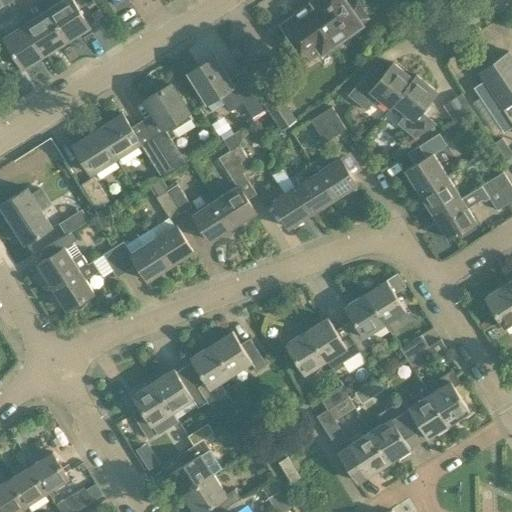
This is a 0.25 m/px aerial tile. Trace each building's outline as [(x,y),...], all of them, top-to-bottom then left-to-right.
[(0,0),(0,8),(13,0),(0,0)] [(62,0),(48,9),(67,39),(89,26),(72,0),(62,0)] [(340,37),(346,33),(369,17),(357,0),(352,0),(347,4),(343,0),(312,0),(313,1),(281,24),(305,59),(339,36),(340,37)] [(48,9),(26,23),(45,53),(67,39),(48,9)] [(22,67),(45,53),(26,23),(3,37),(22,67)] [(511,56),(508,51),(478,71),(484,79),(474,87),(504,132),(511,126),(511,56)] [(253,116),(268,106),(265,101),(243,68),(229,77),(215,55),(188,72),(207,102),(218,95),(229,111),(244,102),(253,116)] [(394,101),(412,79),(412,78),(392,62),(376,81),(365,72),(347,94),(366,110),(379,95),(391,105),(395,102),(394,101)] [(436,92),(415,74),(412,78),(412,79),(394,101),(395,102),(406,111),(396,123),(413,138),(435,124),(420,111),(436,92)] [(163,127),(152,134),(173,168),(185,160),(169,137),(177,132),(175,129),(192,118),(170,83),(145,98),(163,127)] [(265,101),(268,106),(282,128),(296,119),(278,92),(265,101)] [(452,115),(468,108),(462,95),(447,102),(452,115)] [(331,106),(311,120),(325,142),(345,128),(331,106)] [(97,128),(115,157),(140,142),(122,113),(97,128)] [(91,173),(115,157),(97,128),(73,144),(91,173)] [(233,133),(223,139),(230,149),(229,150),(243,172),(253,166),(239,143),(243,135),(240,129),(233,133)] [(420,192),(447,175),(433,152),(445,144),(438,133),(406,153),(413,164),(405,169),(420,192)] [(152,134),(140,142),(161,175),(173,168),(152,134)] [(229,150),(219,156),(233,179),(243,172),(229,150)] [(316,172),(334,200),(357,185),(339,157),(316,172)] [(289,178),(294,186),(312,214),(334,200),(316,172),(304,180),(299,171),(289,178)] [(511,186),(503,171),(492,178),(507,203),(511,199),(511,186)] [(420,192),(434,214),(461,197),(447,175),(420,192)] [(93,176),(81,183),(96,207),(108,200),(93,176)] [(461,197),(434,214),(448,237),(476,220),(468,207),(487,195),(496,210),(507,203),(492,178),(461,197)] [(174,186),(167,190),(180,212),(190,206),(177,184),(174,186)] [(238,184),(215,199),(232,226),(255,211),(238,184)] [(50,227),(40,211),(52,203),(40,186),(29,193),(26,188),(0,204),(0,206),(23,244),(50,227)] [(289,228),(312,214),(294,186),(272,200),(289,228)] [(166,190),(156,196),(170,218),(180,212),(167,190),(166,190)] [(232,226),(215,199),(193,213),(210,240),(232,226)] [(65,235),(66,234),(89,220),(82,209),(58,224),(65,235)] [(173,225),(153,238),(170,265),(193,251),(175,224),(173,225)] [(71,242),(66,234),(65,235),(42,249),(47,257),(37,263),(51,286),(88,263),(80,252),(71,257),(64,246),(71,242)] [(123,241),(112,248),(127,270),(137,264),(148,280),(170,265),(153,238),(130,253),(125,244),(123,241)] [(116,277),(127,270),(112,248),(102,255),(116,277)] [(93,260),(88,263),(51,286),(65,309),(92,292),(85,280),(99,271),(93,260)] [(385,279),(365,292),(384,323),(405,310),(385,279)] [(503,327),(511,321),(511,293),(505,283),(484,296),(503,327)] [(352,319),(343,324),(360,350),(369,345),(363,336),(384,323),(365,292),(344,306),(352,319)] [(326,317),(305,330),(325,360),(329,358),(331,362),(339,364),(360,350),(343,324),(335,330),(326,317)] [(304,373),(325,360),(305,330),(285,343),(304,373)] [(232,331),(211,345),(230,375),(251,362),(257,370),(266,364),(250,340),(241,345),(232,331)] [(399,347),(407,358),(428,345),(420,333),(399,347)] [(192,360),(183,366),(206,402),(207,404),(226,392),(219,382),(230,375),(211,345),(190,357),(192,360)] [(428,345),(407,358),(414,369),(435,356),(428,345)] [(173,367),(152,381),(172,412),(193,398),(199,407),(206,402),(183,366),(175,370),(173,367)] [(441,387),(429,394),(448,424),(469,411),(453,386),(459,382),(451,370),(436,379),(441,387)] [(377,378),(368,384),(375,394),(384,389),(377,378)] [(172,412),(152,381),(131,394),(140,408),(131,413),(147,438),(176,420),(172,412)] [(319,398),(326,409),(347,396),(340,385),(319,398)] [(403,398),(394,404),(418,442),(448,424),(429,394),(408,407),(403,398)] [(347,396),(326,409),(333,420),(354,407),(347,396)] [(370,432),(389,461),(410,448),(409,448),(418,442),(394,404),(376,415),(382,424),(370,432)] [(199,429),(188,436),(193,444),(204,437),(199,429)] [(357,481),(389,461),(370,432),(339,452),(357,481)] [(169,472),(182,494),(213,474),(200,453),(209,448),(203,439),(192,445),(176,455),(182,464),(169,472)] [(52,452),(30,466),(46,492),(68,478),(52,452)] [(159,463),(155,456),(145,463),(149,469),(159,463)] [(287,456),(278,462),(291,482),(300,477),(287,456)] [(30,466),(9,479),(25,505),(46,492),(30,466)] [(200,511),(209,507),(212,511),(219,511),(240,498),(235,491),(227,496),(213,474),(182,494),(193,511),(200,511)] [(9,479),(0,484),(0,511),(13,511),(25,505),(9,479)] [(279,491),(270,498),(279,511),(289,506),(279,491)] [(237,511),(246,507),(240,498),(219,511),(237,511)] [(59,511),(71,511),(63,499),(54,504),(59,511)]
